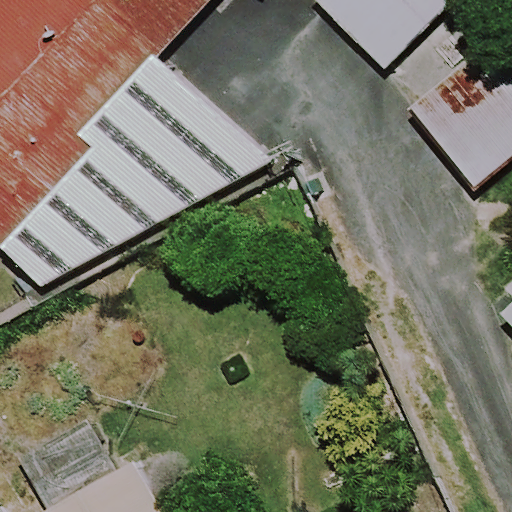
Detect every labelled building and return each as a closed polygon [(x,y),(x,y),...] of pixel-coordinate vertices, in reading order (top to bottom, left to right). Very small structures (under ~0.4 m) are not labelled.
[(0,0),(0,250),(46,294),(273,158),(162,55),(212,0),(0,0)] [(455,4),(451,0),(314,0),(313,2),(382,74),(455,4)] [(511,163),(511,79),(488,49),(405,114),(470,197),(511,163)] [(511,287),(493,305),(511,325),(511,287)] [(17,464),(38,509),(30,511),(165,511),(141,460),(115,473),(94,428),(17,464)]
